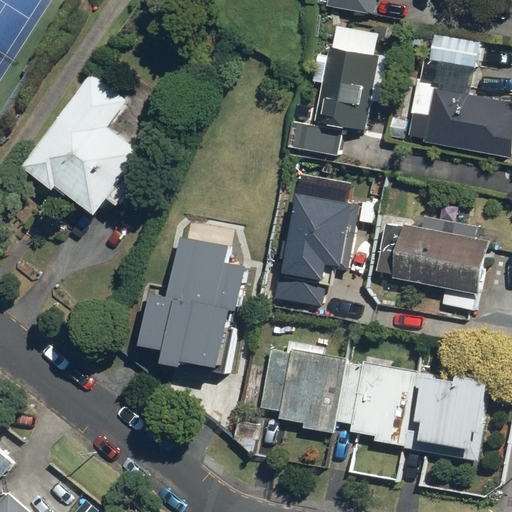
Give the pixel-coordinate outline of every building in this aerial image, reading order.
[(337,0),(336,5),(374,11),(376,0),(337,0)] [(511,101),(474,95),(484,41),(439,33),(434,59),(428,58),(414,134),(434,137),(433,143),(511,156),(511,101)] [(370,129),(384,55),(335,45),(321,120),(370,129)] [(114,127),(134,99),(95,72),(27,166),(60,189),(63,185),(103,214),(115,197),(125,204),(148,172),(136,163),(146,149),(114,127)] [(343,155),(348,129),(309,122),(304,147),(343,155)] [(335,263),(355,266),(366,203),(303,192),(291,259),(288,258),(281,297),(328,305),(335,263)] [(480,309),(494,238),(410,222),(399,276),(449,286),(446,302),(480,309)] [(246,263),(233,261),(236,246),(189,238),(186,252),(183,251),(170,323),(234,334),(246,263)] [(463,376),(371,361),(370,363),(354,361),(355,357),(299,348),(298,351),(278,348),(268,407),(287,410),(285,417),(311,422),(311,426),(342,431),(344,420),(357,422),(356,429),(382,434),(381,438),(412,443),(411,446),(485,459),(493,413),(489,412),(495,379),(463,374),(463,376)] [(15,467),(0,453),(0,480),(1,482),(15,467)] [(25,511),(9,497),(0,506),(0,511),(25,511)]
